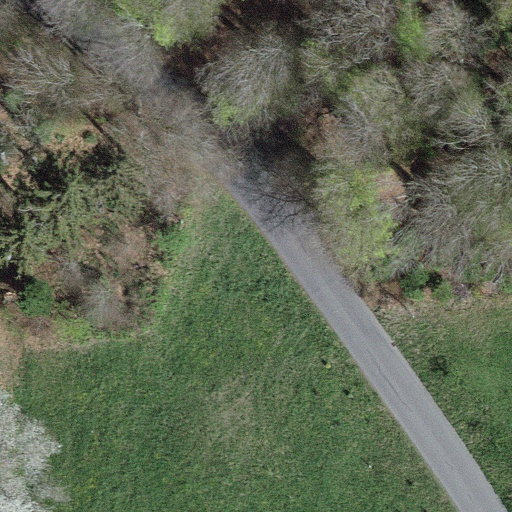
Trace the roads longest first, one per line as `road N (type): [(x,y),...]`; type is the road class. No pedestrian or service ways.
road 1 (tertiary): [(33,0),(242,167),(369,332),(486,511)]
road 2 (track): [(262,197),(511,145)]
road 3 (track): [(0,344),(22,434),(10,511)]
